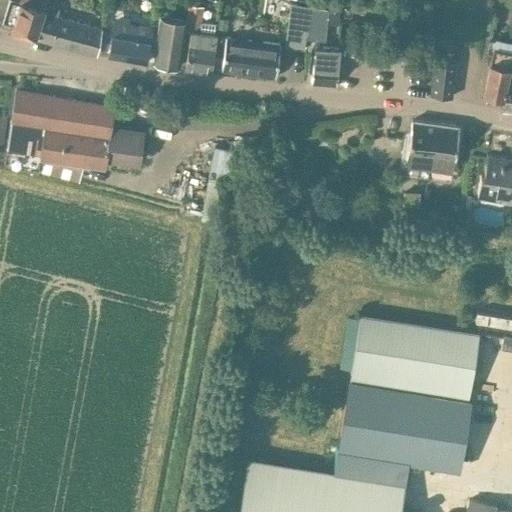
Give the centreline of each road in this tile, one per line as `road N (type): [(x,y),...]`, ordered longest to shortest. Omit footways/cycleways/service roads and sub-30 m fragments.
road 1 (residential): [(511,120),(120,70)]
road 2 (residential): [(120,70),(0,45)]
road 3 (residential): [(120,70),(0,65)]
